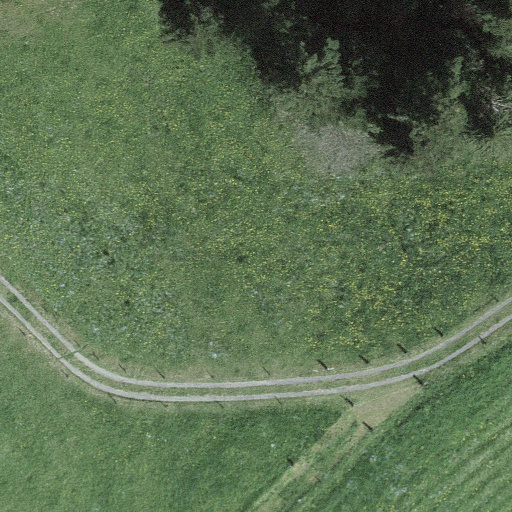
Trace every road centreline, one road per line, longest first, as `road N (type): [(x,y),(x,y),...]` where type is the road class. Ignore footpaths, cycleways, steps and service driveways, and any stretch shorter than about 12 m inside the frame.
road 1 (track): [(511,308),(426,365),(354,386),(126,395),(86,378),(0,295)]
road 2 (track): [(426,365),(275,511)]
